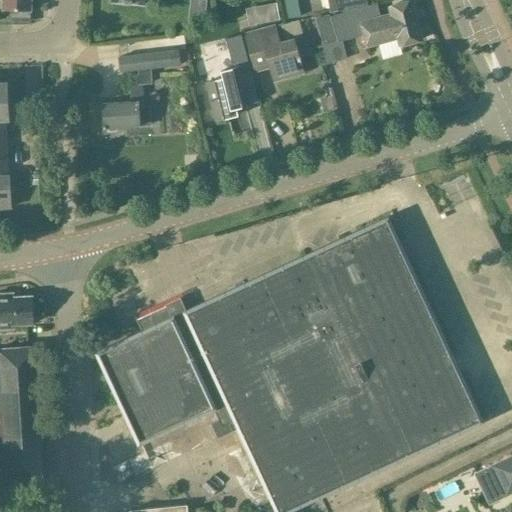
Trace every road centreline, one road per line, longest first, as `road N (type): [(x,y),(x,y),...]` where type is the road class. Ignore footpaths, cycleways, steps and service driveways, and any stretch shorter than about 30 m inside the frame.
road 1 (residential): [(72,243),(511,117)]
road 2 (unclassified): [(88,511),(72,243)]
